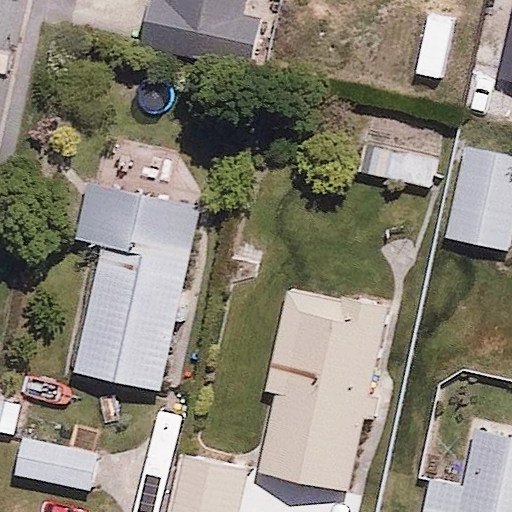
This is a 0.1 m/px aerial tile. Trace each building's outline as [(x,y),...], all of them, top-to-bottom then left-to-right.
[(162,0),(160,14),(240,32),(246,0),(162,0)] [(511,141),(470,134),(450,233),(511,245),(511,141)] [(433,157),(380,144),(374,168),(427,181),(433,157)] [(91,179),(75,239),(104,247),(74,366),(159,387),(208,195),(123,174),(120,186),(91,179)] [(389,308),(294,286),(254,461),(350,482),(389,308)] [(511,511),(511,425),(478,417),(464,479),(434,472),(425,511),(511,511)] [(107,450),(24,431),(15,470),(98,490),(107,450)] [(243,511),(255,468),(185,448),(167,511),(243,511)]
